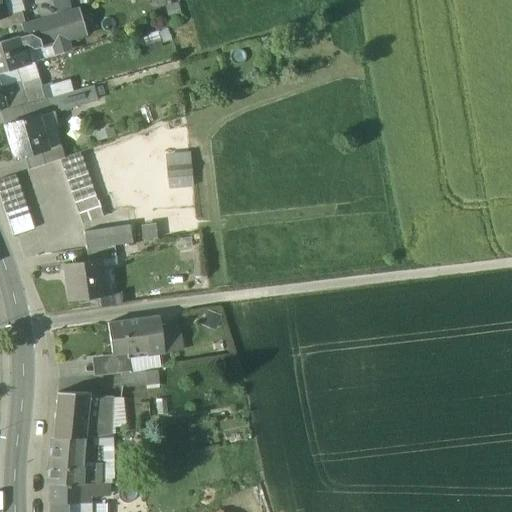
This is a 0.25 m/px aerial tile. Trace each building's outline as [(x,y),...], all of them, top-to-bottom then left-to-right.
[(46,0),(36,3),(40,18),(71,9),(68,0),(46,0)] [(24,23),(21,24),(24,35),(18,37),(26,64),(26,65),(56,56),(54,49),(68,45),(67,40),(85,34),(77,8),(71,9),(40,18),(24,23)] [(5,16),(0,17),(0,23),(2,29),(21,24),(24,23),(21,11),(5,16)] [(18,37),(0,42),(0,71),(26,64),(18,37)] [(94,86),(47,100),(50,111),(77,103),(98,97),(94,86)] [(47,100),(19,108),(22,118),(36,114),(37,115),(50,111),(47,100)] [(19,106),(7,109),(0,111),(0,114),(3,124),(22,118),(19,108),(19,106)] [(22,118),(3,124),(13,159),(46,150),(37,115),(36,114),(22,118)] [(96,135),(98,142),(116,135),(114,128),(96,135)] [(60,160),(64,171),(84,164),(80,153),(60,160)] [(190,163),(167,166),(168,178),(191,176),(190,163)] [(64,171),(67,182),(87,175),(84,164),(64,171)] [(0,180),(0,192),(19,186),(15,175),(0,180)] [(67,182),(71,192),(91,185),(87,175),(67,182)] [(71,192),(75,203),(95,196),(91,185),(71,192)] [(0,192),(0,195),(3,203),(23,197),(19,186),(0,192)] [(75,203),(79,214),(99,207),(95,196),(75,203)] [(3,203),(6,214),(26,207),(23,197),(3,203)] [(6,214),(10,225),(30,218),(26,207),(6,214)] [(79,214),(83,225),(103,217),(99,207),(79,214)] [(10,225),(14,236),(34,229),(30,218),(10,225)] [(141,225),(143,241),(157,239),(155,224),(141,225)] [(110,228),(83,232),(86,250),(114,246),(131,243),(129,225),(110,228)] [(114,246),(86,250),(88,262),(98,260),(99,262),(116,260),(114,246)] [(88,262),(64,265),(69,301),(103,296),(99,262),(98,260),(88,262)] [(160,316),(108,323),(113,356),(127,354),(128,359),(164,354),(160,326),(162,326),(160,316)] [(162,326),(160,326),(164,354),(182,352),(178,324),(162,326)] [(143,372),(121,374),(122,387),(145,385),(143,372)] [(88,394),(58,393),(54,437),(76,438),(83,437),(85,419),(88,397),(88,394)] [(105,399),(88,397),(85,419),(102,420),(105,399)] [(102,420),(85,419),(83,437),(94,437),(102,435),(102,420)] [(76,438),(54,437),(50,485),(80,485),(74,468),(76,438)] [(94,468),(74,468),(80,485),(94,484),(94,468)] [(80,485),(50,485),(50,503),(78,503),(80,503),(80,485)] [(49,511),(77,511),(78,503),(50,503),(49,511)]
